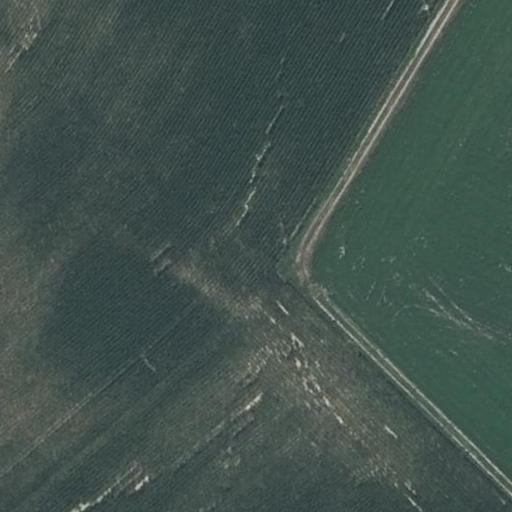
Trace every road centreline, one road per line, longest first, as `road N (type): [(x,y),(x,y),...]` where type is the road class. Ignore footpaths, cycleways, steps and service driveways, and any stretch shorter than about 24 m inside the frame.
road 1 (track): [(458,0),(294,274),(511,492)]
road 2 (track): [(294,274),(25,511)]
